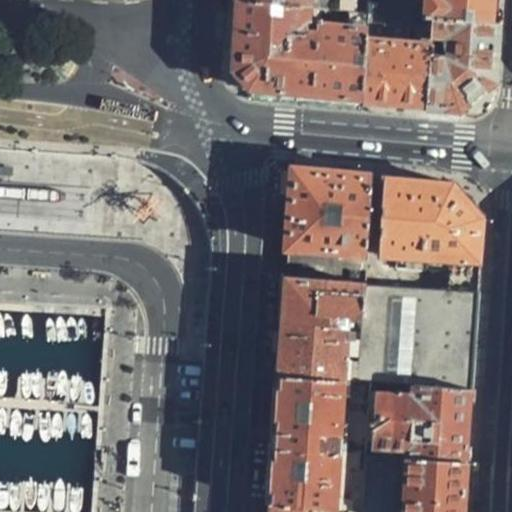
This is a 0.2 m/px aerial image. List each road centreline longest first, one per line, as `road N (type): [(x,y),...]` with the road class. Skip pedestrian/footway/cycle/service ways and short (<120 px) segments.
road 1 (tertiary): [(215,122),(238,182),(245,245),(225,511)]
road 2 (tertiary): [(482,511),(508,147)]
road 3 (secondary): [(508,147),(215,122)]
road 4 (tertiary): [(499,511),(511,313)]
road 5 (secondary): [(64,95),(215,122)]
